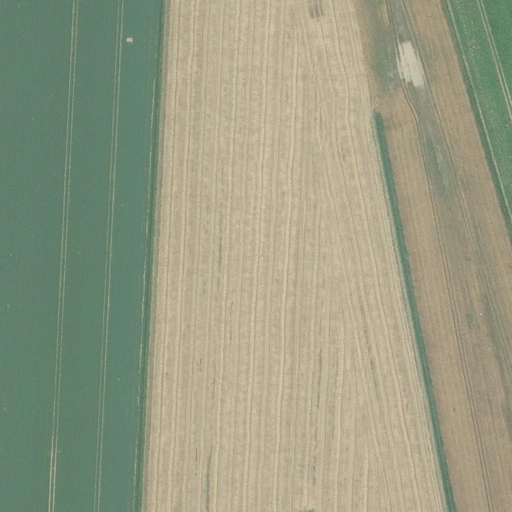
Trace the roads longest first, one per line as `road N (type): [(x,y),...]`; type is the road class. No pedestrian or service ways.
road 1 (track): [(166,0),(141,511)]
road 2 (track): [(445,511),(370,110)]
